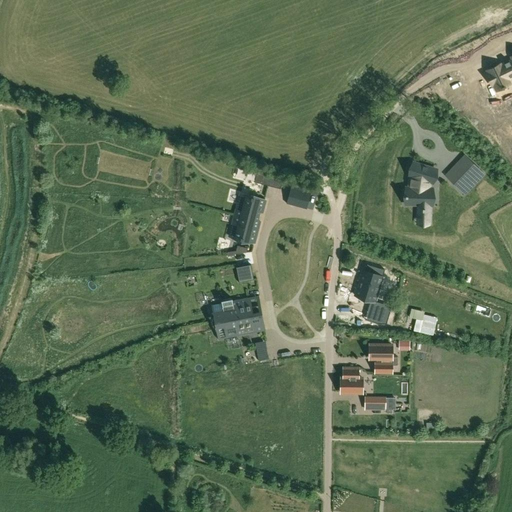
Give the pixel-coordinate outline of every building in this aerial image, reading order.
[(511,56),(511,57),(511,59),(502,64),(502,63),(489,70),(489,71),(487,72),(493,83),(494,82),(498,89),(510,83),(507,78),(511,75),(511,56)] [(458,153),(441,172),(452,182),(470,163),(458,153)] [(411,176),(409,188),(406,188),(406,204),(433,204),(433,188),(428,188),(429,181),(432,182),(436,168),(412,162),(409,175),(411,176)] [(263,173),(261,184),(269,186),(271,176),(263,173)] [(291,184),(286,202),(292,204),(297,186),(291,184)] [(297,186),(292,204),(299,206),(303,188),(297,186)] [(303,188),(299,206),(305,207),(310,189),(303,188)] [(240,194),(235,215),(256,220),(259,211),(262,212),(265,200),(240,194)] [(232,224),(229,236),(254,243),(260,221),(256,220),(235,215),(233,225),(232,224)] [(227,255),(246,252),(247,248),(237,245),(236,251),(227,252),(227,255)] [(236,267),(239,282),(254,280),(251,264),(236,267)] [(363,270),(355,295),(375,302),(383,277),(363,270)] [(250,307),(248,299),(250,298),(250,297),(232,301),(232,298),(221,300),(222,303),(211,305),(211,306),(212,306),(215,321),(261,312),(260,306),(250,307)] [(227,335),(265,328),(261,312),(215,321),(217,330),(225,328),(227,335)] [(369,358),(377,359),(381,359),(381,364),(376,363),(375,363),(375,372),(392,372),(392,365),(398,365),(398,357),(392,357),(392,345),(369,345),(369,358)] [(269,359),(267,349),(257,350),(259,361),(269,359)] [(362,393),(363,378),(358,378),(359,368),(343,368),(343,378),(341,378),(341,392),(362,393)] [(395,398),(385,398),(385,397),(364,397),(364,410),(385,411),(385,410),(395,410),(395,398)]
